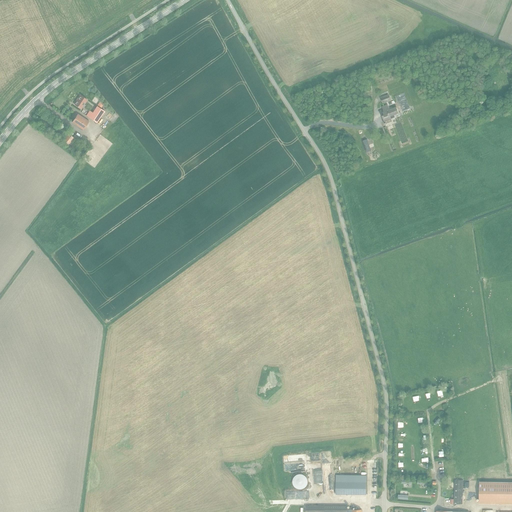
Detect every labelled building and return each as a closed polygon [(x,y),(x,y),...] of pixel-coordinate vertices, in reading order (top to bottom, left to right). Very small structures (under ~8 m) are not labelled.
[(379,98),(382,104),(390,101),(388,94),(379,98)] [(81,109),(87,100),(80,95),(76,100),(77,101),(74,104),(81,109)] [(390,117),(398,113),(395,107),(389,110),(387,105),(381,107),(384,115),(381,116),(384,124),(391,121),(390,117)] [(105,111),(97,106),(89,118),(94,120),(97,123),(105,111)] [(89,121),(78,114),(72,122),(83,130),(89,121)] [(68,134),(63,140),(69,144),(71,142),(72,143),(75,139),(81,144),(84,141),(75,134),(73,137),(68,134)] [(293,481),(293,482),(293,483),(294,484),(294,485),(295,486),(296,487),(297,488),(298,488),(299,489),(300,489),(301,489),(302,489),(303,489),(303,488),(304,488),(305,488),(305,487),(306,487),(306,486),(307,486),(307,485),(308,484),(308,483),(308,482),(308,481),(308,480),(308,479),(308,478),(307,478),(307,477),(306,477),(306,476),(305,475),(304,475),(303,474),(302,474),(301,474),(300,474),(299,474),(298,474),(297,475),(296,475),(296,476),(295,477),(294,478),(294,479),(293,480),(293,481)] [(366,494),(366,475),(336,475),(336,494),(366,494)] [(454,479),(453,506),(462,507),(463,480),(454,479)] [(511,482),(479,482),(479,502),(511,502),(511,482)]
